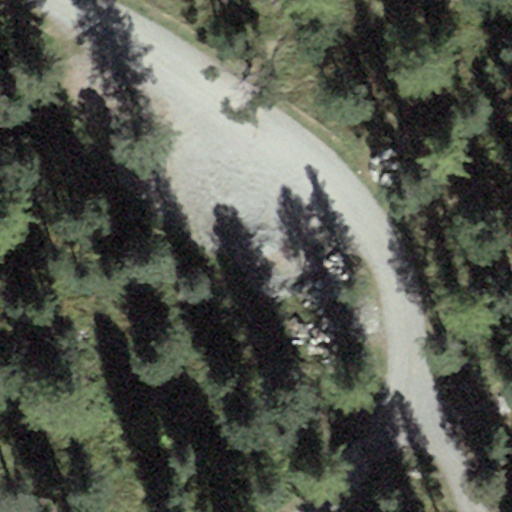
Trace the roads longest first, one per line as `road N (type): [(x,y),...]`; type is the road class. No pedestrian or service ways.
road 1 (track): [(77,0),(247,102),(356,208),(408,310),(412,402)]
road 2 (track): [(412,402),(321,511)]
road 3 (track): [(473,511),(412,402)]
